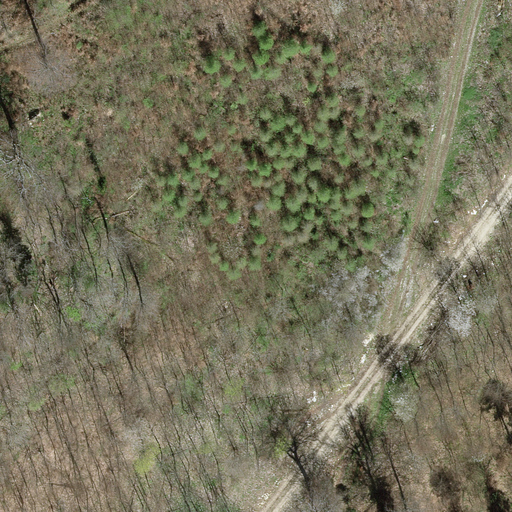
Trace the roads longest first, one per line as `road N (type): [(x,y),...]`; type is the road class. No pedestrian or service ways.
road 1 (track): [(485,0),(341,511)]
road 2 (track): [(272,511),(511,180)]
